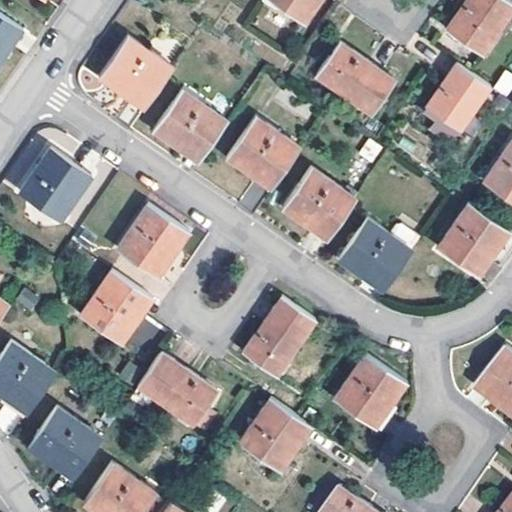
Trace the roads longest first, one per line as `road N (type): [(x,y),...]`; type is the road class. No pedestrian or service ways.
road 1 (residential): [(431,407),(392,470),(424,498),(439,495),(479,446),(475,423),(440,404)]
road 2 (residential): [(233,221),(184,292),(185,313),(218,329),(276,251)]
road 3 (residential): [(36,84),(233,221)]
road 4 (residential): [(276,251),(371,315),(431,328)]
